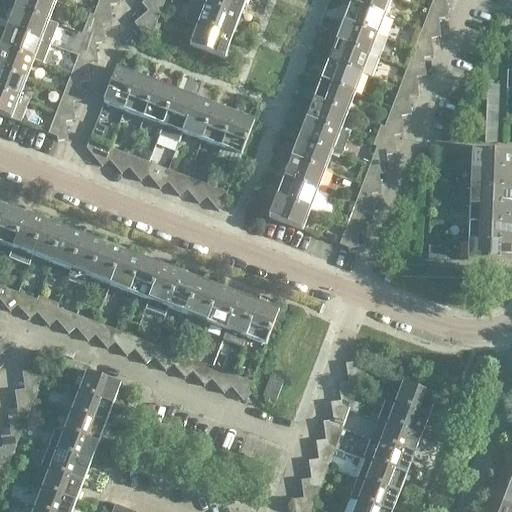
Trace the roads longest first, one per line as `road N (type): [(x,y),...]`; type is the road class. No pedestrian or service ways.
road 1 (unclassified): [(364,297),(0,157)]
road 2 (residential): [(282,511),(364,297)]
road 3 (unclassified): [(497,327),(459,330),(364,297)]
